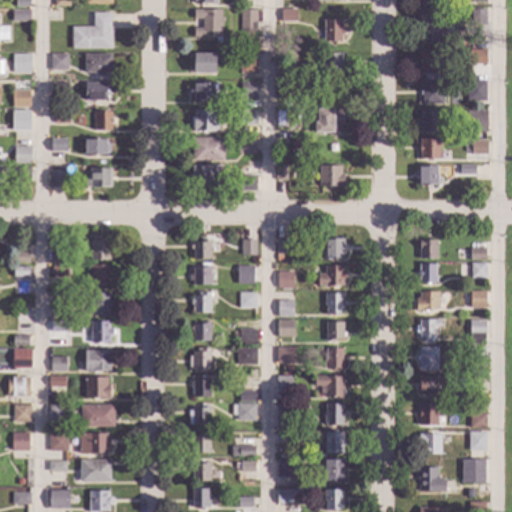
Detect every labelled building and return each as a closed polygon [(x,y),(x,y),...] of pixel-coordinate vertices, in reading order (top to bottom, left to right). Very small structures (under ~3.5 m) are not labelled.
[(29,8),(29,0),(14,0),(15,8),(29,8)] [(53,0),(54,8),(69,8),(68,0),(53,0)] [(296,22),(280,22),(280,10),(296,10),(296,22)] [(29,22),(11,22),(11,11),(29,11),(29,22)] [(220,38),(193,38),(193,29),(201,29),(201,19),(193,19),(193,11),(221,11),(220,38)] [(255,31),(239,31),(239,11),(256,11),(255,31)] [(439,41),(419,41),(419,11),(439,11),(439,41)] [(485,26),(470,26),(470,11),(485,11),(485,26)] [(109,28),(111,28),(111,49),(70,49),(71,28),(92,28),(92,14),(110,14),(109,28)] [(340,28),(343,28),(343,35),(340,35),(340,42),(323,42),(323,21),(341,21),(340,28)] [(0,26),(8,27),(8,40),(0,40),(0,26)] [(446,73),(418,73),(418,50),(446,50),(446,73)] [(485,65),(468,65),(469,50),(485,50),(485,65)] [(341,61),(343,61),(344,66),(341,66),(341,72),(321,72),(321,54),(341,54),(341,61)] [(29,74),(11,74),(12,55),(30,55),(29,74)] [(110,73),(84,73),(84,55),(111,55),(110,73)] [(222,62),(214,62),(214,77),(192,77),(192,55),(222,55),(222,62)] [(256,74),(240,74),(240,55),(256,55),(256,74)] [(65,70),(50,70),(50,56),(66,56),(65,70)] [(293,79),(276,79),(276,61),(279,61),(293,61),(293,79)] [(485,101),(467,101),(467,81),(469,81),(485,81),(485,101)] [(442,104),(421,104),(421,91),(419,91),(419,82),(442,82),(442,104)] [(67,94),(50,94),(50,83),(67,83),(67,94)] [(110,93),(106,93),(106,101),(98,100),(98,104),(93,104),(93,101),(84,101),(84,83),(110,83),(110,93)] [(256,101),(239,100),(239,83),(256,83),(256,101)] [(293,100),(276,100),(276,83),(293,83),(293,100)] [(213,100),(200,100),(200,102),(193,102),(193,95),(189,95),(189,89),(192,89),(192,84),(213,84),(213,100)] [(28,108),(11,108),(11,91),(29,91),(28,108)] [(291,127),(276,127),(276,110),(291,110),(291,127)] [(29,131),(11,131),(11,111),(29,111),(29,131)] [(214,123),(218,123),(218,131),(215,131),(215,132),(193,132),(194,111),(214,111),(214,123)] [(256,126),(240,126),(240,111),(256,111),(256,126)] [(343,126),(333,126),(333,135),(314,135),(314,123),(317,123),(317,111),(343,111),(343,126)] [(439,123),(440,123),(440,131),(419,131),(419,129),(418,129),(419,111),(439,111),(439,123)] [(486,132),(466,133),(465,111),(485,111),(486,132)] [(68,123),(54,123),(54,112),(68,112),(68,123)] [(110,130),(93,130),(93,112),(110,112),(110,130)] [(254,138),(254,154),(237,154),(237,137),(254,138)] [(223,161),(191,161),(191,138),(223,138),(223,161)] [(66,152),(50,152),(50,139),(66,139),(66,152)] [(106,144),(110,144),(110,154),(106,154),(106,155),(85,155),(85,139),(106,139),(106,144)] [(440,151),(441,151),(441,160),(419,160),(418,146),(419,146),(419,140),(440,140),(440,151)] [(486,155),(470,155),(470,152),(464,152),(464,141),(486,141),(486,155)] [(300,155),(292,155),(291,143),(300,143),(300,155)] [(30,164),(13,164),(13,147),(30,147),(30,164)] [(313,147),(312,162),(303,161),(304,147),(313,147)] [(223,178),(215,178),(215,187),(192,187),(192,166),(223,167),(223,178)] [(285,181),(274,181),(274,166),(285,166),(285,181)] [(341,174),(342,174),(342,187),(318,187),(318,166),(341,167),(341,174)] [(436,187),(418,187),(418,166),(437,166),(436,187)] [(474,175),(459,175),(459,166),(474,166),(474,175)] [(30,184),(12,184),(13,168),(30,168),(30,184)] [(110,188),(84,188),(84,180),(89,180),(89,169),(110,169),(110,188)] [(64,188),(48,188),(48,172),(65,172),(64,188)] [(256,176),(256,192),(233,191),(233,176),(256,176)] [(290,254),(275,254),(275,238),(277,238),(290,238),(290,254)] [(205,240),(210,240),(210,260),(192,260),(192,243),(201,243),(201,239),(205,239),(205,240)] [(342,245),(344,245),(344,254),(342,254),(342,259),(325,259),(325,250),(323,250),(323,239),(342,239),(342,245)] [(109,260),(88,260),(88,240),(109,241),(109,260)] [(255,255),(240,255),(240,240),(255,240),(255,255)] [(436,260),(418,259),(419,241),(436,241),(436,260)] [(66,262),(51,262),(51,250),(66,250),(66,262)] [(485,261),(469,261),(469,250),(482,250),(485,250),(485,261)] [(29,263),(13,263),(13,252),(29,253),(29,263)] [(209,285),(193,285),(193,281),(188,281),(188,275),(192,275),(192,268),(200,268),(200,264),(209,264),(209,285)] [(484,279),(470,279),(470,264),(484,264),(484,279)] [(435,276),(436,276),(436,283),(419,283),(419,277),(418,277),(419,265),(435,265),(435,276)] [(66,277),(51,278),(51,266),(66,266),(66,277)] [(109,287),(90,287),(90,266),(109,266),(109,287)] [(28,268),(28,278),(12,277),(12,267),(28,268)] [(253,284),(236,285),(236,267),(253,267),(253,284)] [(342,287),(316,287),(316,274),(324,274),(324,267),(342,267),(342,287)] [(292,289),(277,289),(277,272),(292,272),(292,289)] [(437,310),(427,309),(427,311),(415,311),(415,299),(418,299),(418,292),(437,293),(437,310)] [(485,293),(485,309),(470,309),(470,292),(485,293)] [(210,314),(192,314),(192,304),(190,304),(190,299),(192,299),(192,296),(197,296),(197,293),(210,293),(210,314)] [(255,309),(238,309),(238,293),(255,293),(255,309)] [(108,302),(110,302),(109,315),(90,315),(90,294),(109,294),(108,302)] [(343,300),(344,300),(344,308),(342,308),(342,314),(325,314),(325,305),(324,305),(324,294),(343,294),(343,300)] [(292,318),(277,318),(277,301),(292,301),(292,318)] [(66,317),(50,317),(50,307),(65,307),(66,307),(66,317)] [(440,327),(435,327),(435,339),(430,339),(431,343),(423,343),(423,339),(419,339),(419,320),(440,320),(440,327)] [(66,332),(50,332),(50,321),(66,321),(66,332)] [(293,338),(276,338),(276,321),(293,321),(293,338)] [(484,321),(484,346),(469,346),(469,321),(484,321)] [(109,329),(112,329),(112,336),(109,336),(109,343),(90,343),(90,322),(109,322),(109,329)] [(209,341),(192,341),(192,331),(190,331),(190,327),(192,327),(192,324),(201,324),(201,322),(209,323),(209,341)] [(342,340),(334,340),(334,342),(325,342),(325,323),(342,323),(342,340)] [(255,346),(238,346),(238,330),(255,330),(255,346)] [(28,337),(28,346),(12,346),(12,336),(28,337)] [(293,364),(275,364),(275,348),(293,348),(293,364)] [(437,371),(418,371),(418,348),(437,348),(437,371)] [(209,369),(192,369),(192,352),(196,352),(196,349),(209,349),(209,369)] [(256,365),(236,365),(236,349),(255,349),(256,365)] [(342,356),(344,356),(344,362),(342,362),(342,369),(335,369),(335,371),(332,371),(332,369),(324,369),(324,360),(325,360),(325,349),(342,349),(342,356)] [(485,349),(485,364),(469,364),(469,349),(485,349)] [(30,369),(11,369),(11,350),(13,350),(30,350),(30,369)] [(109,357),(112,357),(112,368),(109,368),(109,372),(83,372),(83,351),(109,351),(109,357)] [(65,372),(50,372),(50,357),(61,357),(65,357),(65,372)] [(291,394),(276,394),(276,376),(291,376),(291,394)] [(64,377),(64,387),(48,387),(48,377),(64,377)] [(325,377),(342,377),(342,398),(334,398),(334,397),(324,397),(324,394),(319,394),(319,387),(313,387),(313,377),(325,377)] [(446,386),(438,386),(438,397),(426,397),(426,395),(418,395),(418,377),(446,377),(446,386)] [(28,397),(5,397),(5,378),(28,378),(28,397)] [(107,384),(109,384),(109,399),(84,398),(84,378),(107,378),(107,384)] [(209,398),(192,398),(192,388),(189,388),(189,383),(192,383),(192,381),(200,381),(200,379),(209,379),(209,398)] [(253,392),(253,402),(238,402),(238,391),(253,392)] [(254,422),(236,422),(236,416),(231,416),(231,406),(236,406),(236,404),(254,404),(254,422)] [(342,411),(344,411),(344,416),(342,416),(342,426),(325,426),(325,423),(323,423),(323,417),(325,417),(325,405),(342,404),(342,411)] [(289,422),(275,422),(275,405),(289,405),(289,422)] [(436,426),(418,426),(418,405),(436,405),(436,426)] [(29,423),(12,423),(12,406),(28,406),(29,406),(29,423)] [(65,421),(47,420),(48,406),(65,406),(65,421)] [(113,428),(79,427),(80,406),(113,406),(113,428)] [(209,426),(186,426),(187,411),(192,411),(192,409),(199,409),(199,407),(209,407),(209,426)] [(485,429),(469,429),(469,414),(470,414),(485,414),(485,429)] [(291,443),(276,443),(276,433),(291,433),(291,443)] [(343,441),(345,441),(345,446),(343,447),(343,454),(324,454),(324,433),(343,433),(343,441)] [(485,451),(467,451),(468,433),(484,433),(485,433),(485,451)] [(28,452),(11,452),(11,434),(28,434),(28,452)] [(66,452),(48,452),(48,434),(66,434),(66,452)] [(106,439),(109,439),(109,446),(106,446),(106,454),(78,454),(78,434),(106,434),(106,439)] [(208,453),(192,453),(192,436),(200,436),(200,434),(208,434),(208,453)] [(440,455),(421,455),(421,448),(418,448),(418,435),(440,435),(440,455)] [(254,457),(230,457),(230,447),(254,447),(254,457)] [(64,473),(47,473),(47,461),(65,461),(64,473)] [(109,483),(78,483),(79,461),(109,461),(109,483)] [(293,477),(276,477),(276,461),(293,461),(293,477)] [(342,482),(324,482),(324,461),(342,461),(342,482)] [(483,475),(468,475),(468,461),(483,461),(483,475)] [(253,462),(253,472),(239,472),(239,462),(253,462)] [(209,482),(191,482),(191,464),(200,464),(200,463),(209,463),(209,482)] [(435,480),(447,480),(447,492),(418,492),(418,468),(436,468),(435,480)] [(207,501),(209,501),(209,508),(191,508),(191,489),(207,489),(207,501)] [(298,502),(292,502),(292,505),(276,505),(276,490),(298,490),(298,502)] [(342,511),(325,511),(325,501),(323,501),(323,490),(342,490),(342,511)] [(68,509),(48,509),(48,491),(68,491),(68,509)] [(107,498),(109,498),(109,511),(88,511),(88,492),(107,492),(107,498)] [(29,505),(11,505),(11,494),(29,494),(29,505)] [(252,509),(237,509),(237,498),(252,498),(252,509)] [(484,511),(467,511),(467,503),(484,503),(484,511)]
